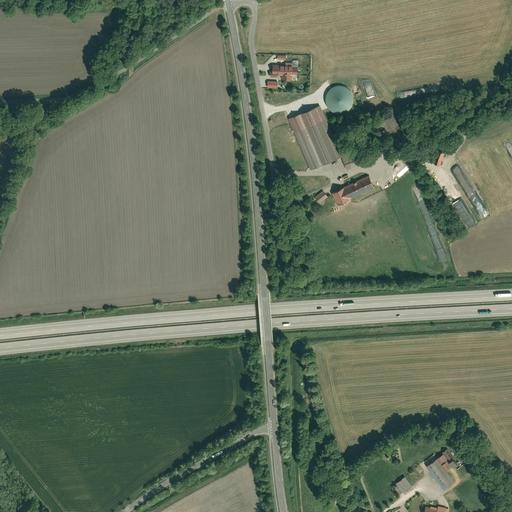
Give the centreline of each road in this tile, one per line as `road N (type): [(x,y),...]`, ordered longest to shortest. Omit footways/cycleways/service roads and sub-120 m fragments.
road 1 (motorway): [(0,348),(511,309)]
road 2 (motorway): [(511,295),(0,334)]
road 3 (tertiary): [(227,6),(250,136),(274,426)]
road 4 (track): [(227,6),(60,100),(0,102)]
road 5 (residential): [(125,511),(274,426)]
road 6 (track): [(353,511),(318,410),(309,348)]
